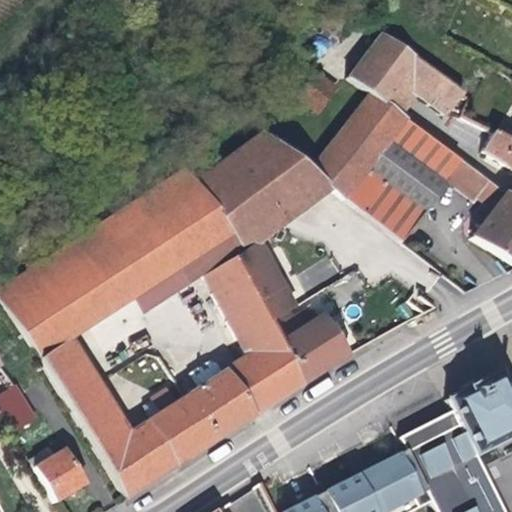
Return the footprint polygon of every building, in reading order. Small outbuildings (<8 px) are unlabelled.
[(373,36),(341,78),(362,95),(381,109),(397,87),(410,97),(438,117),(454,95),(373,36)] [(336,85),(282,48),(261,76),(311,116),(336,85)] [(397,87),(381,109),(394,118),(410,97),(397,87)] [(394,245),(416,215),(440,183),(435,180),(439,176),(465,196),(462,200),(482,215),(463,238),(510,269),(511,266),(511,208),(508,205),(394,118),(381,109),(362,95),(302,172),(325,189),(348,208),(394,245)] [(267,120),(255,134),(297,167),(308,151),(267,120)] [(255,134),(186,183),(223,238),(235,255),(251,243),(297,210),(325,189),(302,172),(297,167),(255,134)] [(511,147),(507,145),(486,134),(473,153),(511,176),(511,201),(508,205),(511,208),(511,147)] [(177,170),(82,230),(0,283),(0,314),(29,361),(61,341),(62,343),(127,301),(133,317),(179,288),(195,279),(227,262),(235,255),(223,238),(186,183),(177,170)] [(462,200),(465,196),(439,176),(435,180),(440,183),(462,200)] [(348,208),(325,189),(297,210),(313,233),(348,208)] [(251,243),(235,255),(227,262),(263,328),(282,318),(279,313),(290,307),(251,243)] [(227,262),(195,279),(237,359),(262,406),(294,386),(271,343),(263,328),(227,262)] [(434,312),(424,318),(426,323),(437,318),(434,312)] [(294,386),(340,357),(313,316),(271,343),(294,386)] [(62,413),(117,499),(149,479),(119,433),(94,393),(62,343),(61,341),(29,361),(62,413)] [(216,373),(243,418),(262,406),(237,359),(215,372),(216,373)] [(188,391),(176,399),(168,405),(154,384),(138,394),(143,401),(151,414),(139,422),(168,467),(204,443),(243,418),(216,373),(215,374),(208,364),(202,363),(198,365),(179,376),(188,391)] [(495,511),(467,458),(511,434),(511,420),(489,376),(437,403),(449,427),(454,437),(419,455),(449,511),(495,511)] [(0,394),(0,413),(12,434),(35,420),(14,386),(0,394)] [(138,420),(139,422),(151,414),(143,401),(131,409),(138,420)] [(119,433),(149,479),(168,467),(139,422),(138,420),(119,433)] [(414,446),(419,455),(454,437),(449,427),(414,446)] [(397,454),(393,444),(384,449),(389,459),(397,454)] [(27,458),(53,502),(83,485),(64,450),(55,454),(50,445),(27,458)] [(402,463),(419,455),(414,446),(397,454),(402,463)] [(369,469),(389,511),(409,511),(423,505),(402,463),(397,454),(389,459),(369,469)] [(449,511),(419,455),(402,463),(423,505),(425,511),(449,511)] [(349,479),(364,511),(389,511),(369,469),(349,479)] [(364,511),(349,479),(345,481),(314,496),(320,507),(322,511),(364,511)] [(303,502),(314,496),(310,487),(297,493),(302,502),(303,502)] [(308,511),(303,502),(302,502),(283,511),(308,511)]
